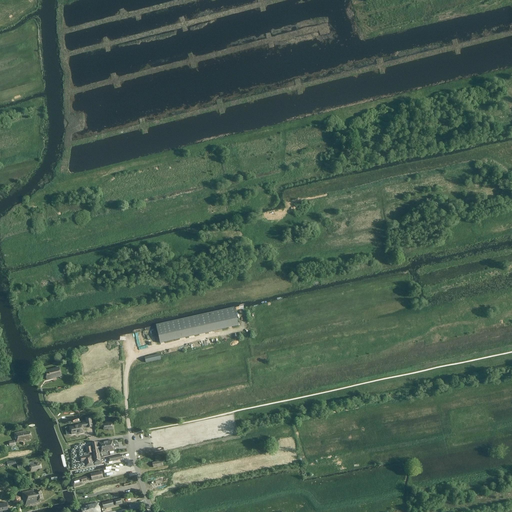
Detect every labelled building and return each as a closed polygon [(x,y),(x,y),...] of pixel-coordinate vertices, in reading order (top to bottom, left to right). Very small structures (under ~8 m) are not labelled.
[(31,201),(33,207),(43,203),(41,198),(31,201)] [(238,326),(235,310),(156,328),(160,343),(238,326)] [(159,354),(145,358),(146,363),(160,359),(159,354)] [(46,380),(61,376),(59,367),(44,371),(46,380)] [(77,425),(69,427),(69,431),(70,431),(71,435),(78,433),(78,434),(84,433),(83,427),(87,427),(87,428),(93,427),(92,420),(93,420),(92,416),(85,417),(86,423),(77,425)] [(112,429),(111,422),(105,423),(105,424),(102,424),(103,430),(107,429),(107,430),(112,429)] [(25,431),(14,433),(16,442),(25,440),(25,441),(29,440),(29,437),(31,437),(30,432),(25,433),(25,431)] [(94,465),(101,464),(101,462),(105,461),(104,458),(103,458),(102,457),(110,456),(109,452),(114,451),(113,448),(116,447),(115,443),(113,443),(112,440),(97,443),(97,442),(91,443),(92,445),(85,447),(87,453),(84,453),(84,456),(80,457),(81,462),(85,461),(86,467),(93,465),(94,464),(94,465)] [(35,464),(35,461),(27,463),(28,466),(30,473),(37,471),(37,469),(41,468),(40,463),(35,464)] [(92,480),(102,478),(101,471),(90,474),(92,480)] [(82,482),(86,480),(85,477),(72,481),(74,487),(83,484),(82,482)] [(39,502),(38,500),(43,499),(40,490),(35,492),(33,491),(32,490),(22,493),(25,505),(39,502)] [(113,506),(112,500),(101,503),(103,509),(113,506)] [(81,511),(100,511),(98,503),(85,506),(86,508),(81,509),(81,511)]
